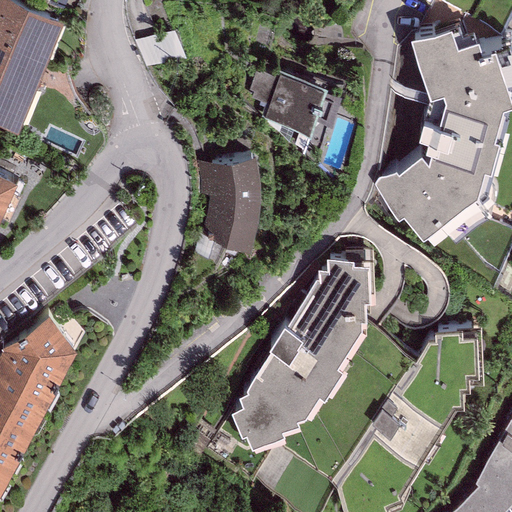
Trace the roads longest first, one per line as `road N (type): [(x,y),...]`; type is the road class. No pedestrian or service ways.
road 1 (residential): [(145,144),(165,153),(173,179),(150,292),(28,511)]
road 2 (residential): [(0,273),(122,154),(145,144)]
road 3 (residential): [(107,0),(109,43),(145,144)]
